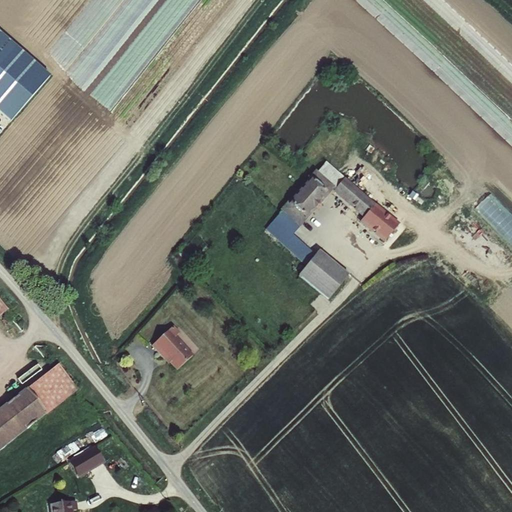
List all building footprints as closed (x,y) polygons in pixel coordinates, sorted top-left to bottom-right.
[(49,74),(0,32),(0,115),(8,122),(49,74)] [(324,164),(268,228),(311,265),(302,276),(328,298),(346,276),(318,253),(315,254),(292,235),(331,188),(365,217),(361,222),(385,242),(398,227),(324,164)] [(175,373),(192,359),(175,339),(179,335),(172,327),(152,345),(175,373)] [(57,366),(0,409),(0,449),(76,391),(57,366)] [(107,436),(102,427),(90,434),(95,443),(107,436)] [(84,436),(51,456),(57,464),(89,444),(84,436)] [(95,446),(69,462),(78,479),(104,463),(95,446)] [(49,505),(49,511),(72,511),(73,511),(77,510),(76,502),(49,505)]
